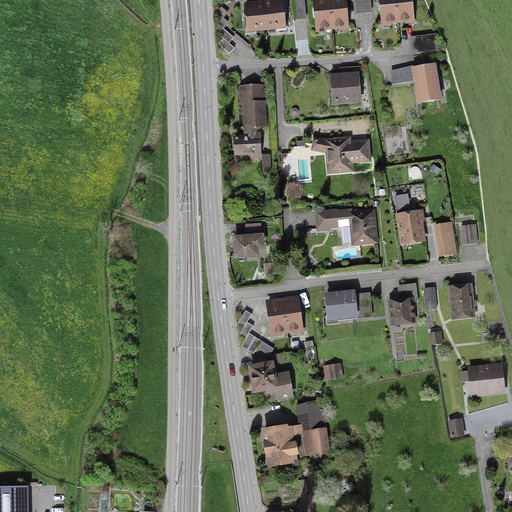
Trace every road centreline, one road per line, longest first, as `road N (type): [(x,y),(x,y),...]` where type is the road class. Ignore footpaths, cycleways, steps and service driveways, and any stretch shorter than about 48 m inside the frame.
road 1 (unclassified): [(163,0),(172,231),(166,511)]
road 2 (residential): [(218,296),(479,267)]
road 3 (secondary): [(201,67),(218,296)]
road 4 (residential): [(201,67),(411,52)]
